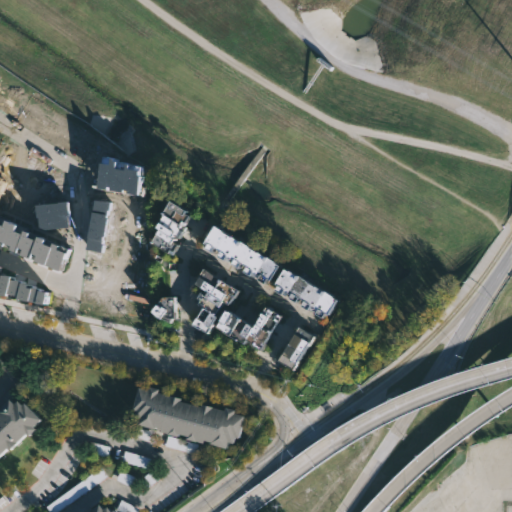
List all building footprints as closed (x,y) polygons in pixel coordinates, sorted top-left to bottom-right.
[(167,203),(190,218),(168,255),(149,242),(167,203)] [(0,212),(77,246),(64,276),(0,248),(0,212)] [(212,222),(279,264),(269,281),(266,279),(264,283),(251,275),(253,272),(249,269),(246,273),(238,268),(241,264),(236,261),(233,265),(226,261),(228,259),(220,254),(219,257),(212,253),(215,248),(210,245),(207,250),(199,246),(202,241),(199,240),(211,221),(212,222)] [(280,265),(339,298),(330,314),(326,312),(324,316),(307,306),(306,309),(295,303),(299,297),(296,296),(293,300),(284,295),(286,292),(279,288),(277,292),(270,288),(273,283),(271,280),(280,265)] [(201,270),(237,291),(220,314),(195,299),(200,292),(191,286),(201,270)] [(0,273),(7,277),(8,274),(53,290),(48,309),(0,299),(0,273)] [(168,297),(153,313),(162,320),(177,325),(179,319),(182,319),(181,299),(174,298),(168,297)] [(283,315),(269,306),(258,326),(229,310),(220,326),(263,351),(283,315)] [(297,328),(312,337),(288,373),(275,364),(297,328)] [(163,389),(162,393),(204,406),(204,404),(227,411),(228,408),(238,411),(237,413),(246,416),(239,439),(236,438),(234,444),(229,443),(227,450),(212,445),(212,442),(208,441),(207,445),(189,440),(190,437),(181,434),(180,437),(163,432),(164,428),(158,426),(157,430),(142,425),(143,419),(138,417),(140,410),(137,409),(143,387),(152,390),(153,386),(163,389)] [(10,400),(14,403),(17,400),(23,406),(26,403),(42,419),(34,427),(36,429),(29,436),(27,433),(10,450),(8,449),(0,457),(0,408),(9,399),(10,400)] [(50,511),(51,511),(108,478),(103,469),(45,504),(50,511)] [(138,511),(140,509),(121,500),(117,510),(121,511),(138,511)] [(88,511),(100,503),(103,508),(108,505),(112,511),(115,510),(116,511),(88,511)]
